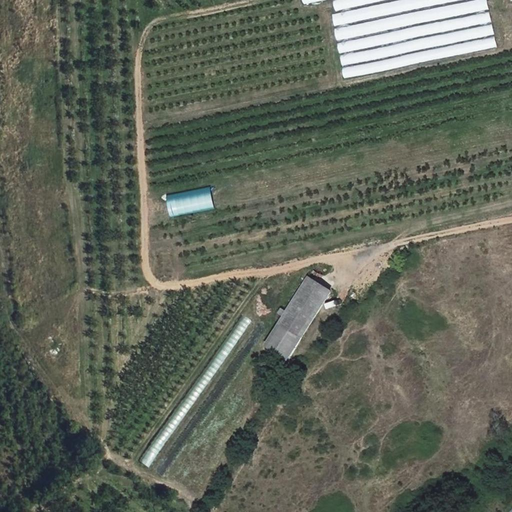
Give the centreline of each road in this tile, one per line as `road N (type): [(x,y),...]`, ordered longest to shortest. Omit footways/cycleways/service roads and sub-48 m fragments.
road 1 (track): [(511,217),(286,267),(160,284),(146,272),(141,209),(145,29),(254,0)]
road 2 (track): [(511,202),(428,222),(398,241)]
